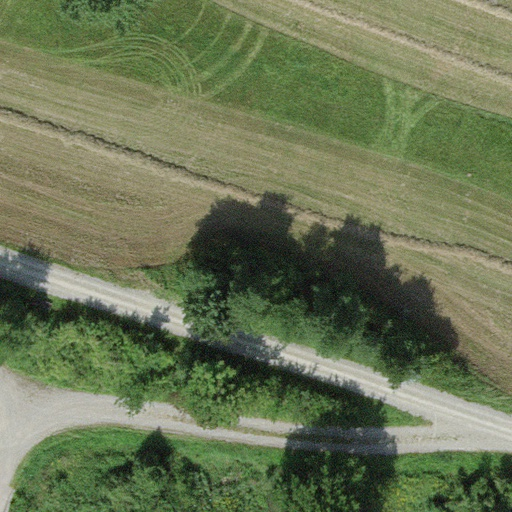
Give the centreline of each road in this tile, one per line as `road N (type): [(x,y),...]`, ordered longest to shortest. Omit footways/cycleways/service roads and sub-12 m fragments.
road 1 (track): [(0,271),(511,435)]
road 2 (track): [(508,434),(324,442),(0,389)]
